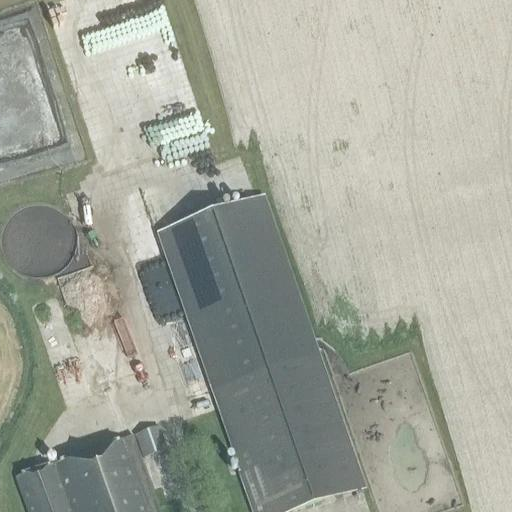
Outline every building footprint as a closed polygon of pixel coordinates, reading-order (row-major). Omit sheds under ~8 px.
[(252,511),(300,511),(362,491),(260,199),(160,234),(243,472),(239,474),(252,511)] [(46,343),(57,340),(50,311),(39,314),(46,343)] [(106,365),(117,362),(108,333),(97,336),(106,365)] [(134,438),(142,460),(167,451),(159,429),(134,438)] [(158,511),(133,439),(16,481),(27,511),(158,511)]
